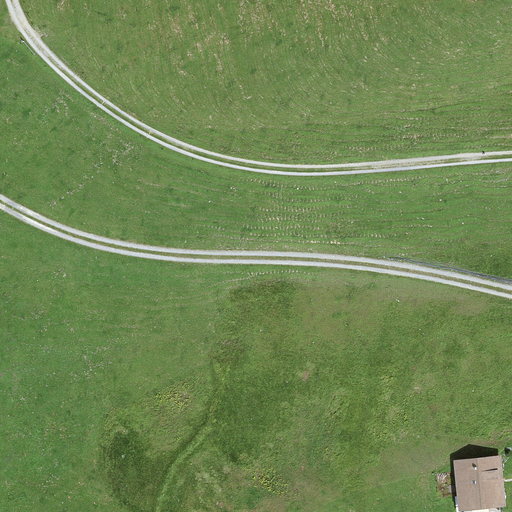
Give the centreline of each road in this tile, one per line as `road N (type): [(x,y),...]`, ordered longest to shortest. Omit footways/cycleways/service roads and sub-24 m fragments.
road 1 (track): [(20,20),(72,81),(134,124),(236,161),(358,168),(511,155)]
road 2 (track): [(0,199),(35,220),(125,250),(412,270),(511,292)]
